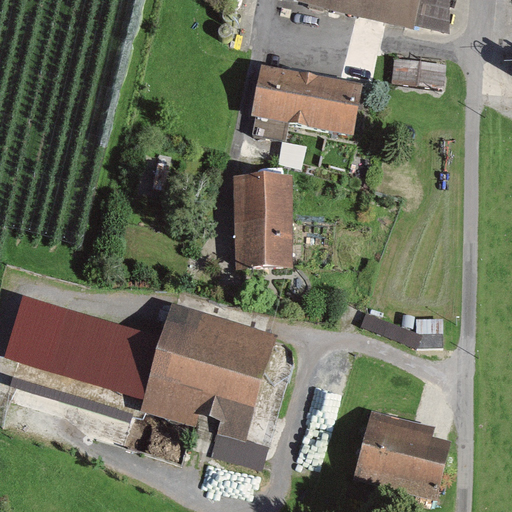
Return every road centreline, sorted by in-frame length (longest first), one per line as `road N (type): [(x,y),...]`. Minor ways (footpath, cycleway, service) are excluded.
road 1 (unclassified): [(463,511),(476,0)]
road 2 (track): [(201,451),(199,485),(208,499),(223,507),(263,488),(318,341)]
